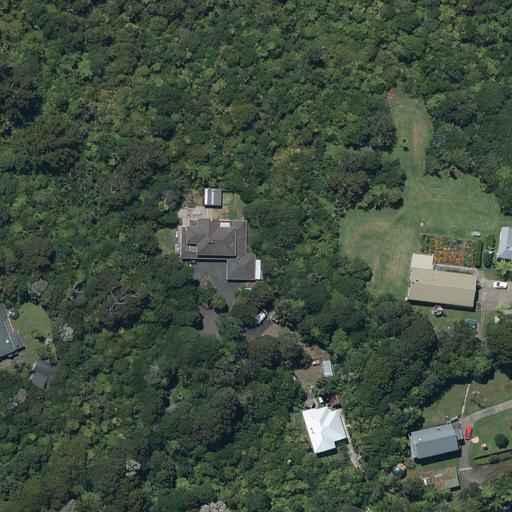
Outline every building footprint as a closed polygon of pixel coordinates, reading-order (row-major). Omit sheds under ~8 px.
[(196,191),(196,205),(216,206),(216,191),(196,191)] [(249,281),(249,256),(240,256),(240,223),(182,222),(182,229),(173,229),(172,260),(221,261),(221,281),(249,281)] [(497,232),(493,262),(511,264),(511,251),(507,250),(509,234),(497,232)] [(436,308),(439,277),(409,274),(406,305),(436,308)] [(471,312),(475,282),(457,280),(453,309),(471,312)] [(0,305),(0,355),(17,349),(6,319),(9,318),(5,304),(0,305)] [(59,366),(38,358),(32,371),(53,380),(59,366)] [(325,394),(329,409),(342,406),(338,390),(325,394)] [(297,416),(309,459),(331,452),(329,446),(341,442),(333,414),(324,416),(322,411),(310,414),(309,413),(297,416)] [(412,464),(452,455),(450,445),(458,443),(456,433),(449,434),(447,428),(407,437),(412,464)] [(451,469),(415,478),(420,497),(456,489),(451,469)]
